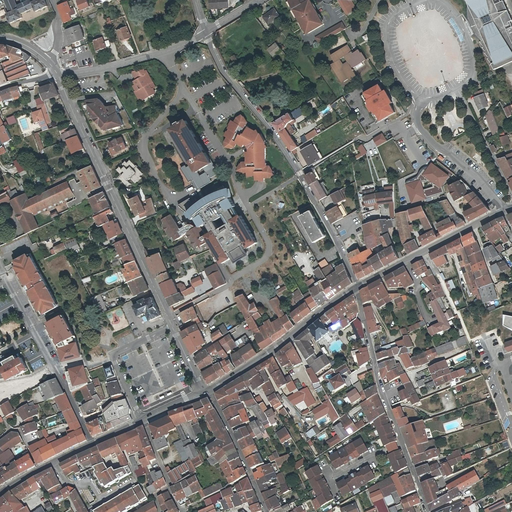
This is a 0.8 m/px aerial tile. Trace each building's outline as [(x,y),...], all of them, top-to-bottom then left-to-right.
[(31,0),(18,6),(14,0),(5,0),(11,13),(7,15),(12,24),(23,19),(21,15),(35,8),(37,12),(48,7),(45,0),(31,0)] [(77,0),(83,11),(92,7),(88,0),(77,0)] [(209,0),(210,10),(231,9),(230,0),(209,0)] [(300,29),(304,35),(309,32),(309,33),(323,25),(322,24),(314,10),(312,8),(308,1),(306,2),(305,0),(289,0),(288,1),(291,6),(290,7),(292,11),(293,10),(297,17),(304,27),(300,29)] [(349,7),(345,0),(340,0),(337,0),(344,10),(349,7)] [(351,1),(345,0),(349,7),(344,10),(347,15),(357,9),(351,1)] [(489,54),(487,55),(491,59),(489,60),(496,71),(511,63),(511,25),(511,23),(511,22),(511,18),(504,2),(502,3),(500,0),(466,0),(467,1),(469,3),(468,4),(469,6),(469,10),(469,14),(469,18),(470,22),(471,25),(472,28),(474,32),(476,35),(478,37),(480,40),(483,42),(481,43),(485,47),(486,47),(486,48),(485,49),(488,51),(489,53),(489,54)] [(68,2),(58,6),(65,24),(73,21),(71,16),(69,12),(72,11),(71,9),(68,2)] [(275,9),(263,17),(268,24),(279,16),(275,9)] [(439,86),(464,72),(460,47),(444,17),(439,18),(437,14),(433,17),(433,20),(430,22),(431,25),(427,25),(425,21),(420,23),(417,23),(414,18),(414,15),(414,16),(395,25),(399,51),(420,89),(439,86)] [(316,37),(319,44),(333,36),(343,30),(345,28),(342,22),(316,37)] [(82,26),(67,31),(72,45),(87,40),(82,26)] [(128,28),(118,31),(122,42),(132,38),(128,28)] [(103,38),(95,41),(98,51),(106,48),(103,38)] [(156,48),(154,40),(148,41),(151,50),(156,48)] [(2,61),(7,75),(10,81),(31,76),(25,62),(27,59),(25,54),(24,51),(6,44),(0,43),(0,58),(10,54),(11,57),(2,61)] [(268,50),(274,56),(282,50),(280,48),(276,43),(268,50)] [(349,45),(341,50),(356,77),(357,76),(355,72),(355,71),(354,70),(353,69),(362,63),(356,53),(354,54),(349,45)] [(356,77),(341,50),(332,56),(335,62),(331,65),(342,83),(349,79),(350,81),(356,77)] [(362,63),(368,60),(364,53),(362,54),(360,50),(356,53),(362,63)] [(148,84),(150,83),(144,71),(142,69),(134,74),(137,79),(134,81),(136,85),(134,86),(137,90),(139,95),(142,96),(142,98),(147,95),(148,97),(155,93),(153,89),(151,89),(148,84)] [(145,71),(144,71),(150,83),(152,82),(145,71)] [(45,97),(59,92),(55,81),(41,86),(45,97)] [(379,83),(363,91),(370,102),(366,104),(371,112),(374,110),(380,120),(395,111),(391,104),(394,103),(386,88),(383,90),(379,83)] [(13,98),(19,96),(22,95),(19,86),(10,88),(13,98)] [(13,98),(10,88),(0,92),(0,93),(3,101),(13,98)] [(141,102),(148,97),(147,95),(142,98),(142,96),(139,95),(137,90),(135,91),(141,102)] [(478,111),(488,107),(482,90),(474,93),(476,98),(474,98),(478,111)] [(119,111),(118,104),(107,106),(106,106),(104,104),(105,103),(105,102),(100,97),(88,99),(89,104),(91,103),(92,109),(90,111),(94,115),(95,116),(96,116),(97,116),(103,122),(102,123),(103,125),(104,126),(107,129),(114,127),(122,125),(125,124),(123,120),(119,111)] [(38,106),(39,111),(33,114),(36,122),(39,121),(41,126),(42,125),(47,123),(52,122),(45,103),(38,106)] [(300,108),(290,114),(294,121),(304,115),(300,108)] [(489,110),(485,116),(493,136),(499,133),(492,112),(489,110)] [(273,124),(279,133),(285,129),(288,124),(294,121),(290,114),(273,124)] [(260,179),(265,179),(265,177),(270,178),(274,175),(273,173),(271,170),(272,169),(271,166),(268,166),(266,166),(266,163),(266,148),(267,148),(265,145),(266,144),(267,144),(262,137),(261,138),(259,134),(258,135),(256,132),(253,130),(250,128),(250,127),(246,125),(248,123),(247,120),(246,121),(244,118),(242,116),(238,118),(236,123),(234,122),(232,126),(231,125),(229,129),(230,129),(229,133),(227,137),(229,138),(226,142),(226,147),(229,147),(229,146),(233,146),(233,147),(235,147),(238,143),(241,144),(244,146),(245,144),(248,145),(250,148),(250,152),(249,152),(249,156),(248,157),(248,162),(243,163),(242,164),(243,165),(240,168),(239,170),(240,171),(243,173),(248,173),(248,175),(253,175),(256,175),(256,180),(260,180),(260,179)] [(18,123),(15,117),(9,119),(12,125),(17,123),(18,123)] [(195,162),(189,166),(201,187),(202,186),(214,179),(212,176),(221,170),(216,163),(188,118),(185,120),(184,119),(183,121),(182,120),(178,123),(179,124),(174,127),(195,162)] [(279,133),(284,140),(290,135),(296,131),(292,125),(287,130),(285,129),(279,133)] [(6,126),(5,126),(0,128),(0,135),(4,143),(12,140),(6,126)] [(70,132),(70,131),(68,128),(61,131),(63,135),(64,134),(67,141),(79,136),(75,129),(72,130),(72,131),(70,132)] [(315,130),(305,136),(308,141),(309,140),(318,134),(315,130)] [(284,140),(292,151),(295,149),(298,147),(292,137),(297,132),(296,131),(290,135),(284,140)] [(382,133),(372,138),(376,146),(386,141),(382,133)] [(84,148),(79,136),(67,141),(65,142),(64,142),(65,145),(69,144),(74,153),(84,148)] [(502,146),(510,144),(507,136),(500,138),(502,146)] [(122,138),(109,144),(114,154),(126,148),(122,138)] [(363,144),(358,147),(363,155),(368,152),(363,144)] [(312,146),(302,151),(309,165),(319,159),(312,146)] [(496,160),(507,181),(511,178),(511,171),(507,162),(505,158),(501,159),(496,160)] [(137,184),(143,178),(141,177),(144,174),(131,159),(127,162),(126,160),(117,169),(122,175),(121,176),(124,180),(122,181),(128,188),(131,184),(129,182),(131,179),(134,182),(137,184)] [(23,163),(16,166),(19,173),(26,170),(23,163)] [(416,179),(406,182),(412,203),(444,193),(441,183),(448,176),(431,163),(427,171),(424,169),(416,179)] [(81,177),(83,181),(88,193),(89,193),(91,191),(102,187),(92,166),(79,173),(81,177)] [(306,176),(311,185),(318,181),(313,172),(315,171),(313,168),(306,172),(308,175),(306,176)] [(12,200),(12,202),(27,233),(39,227),(34,216),(32,213),(73,193),(74,195),(75,195),(77,198),(67,203),(70,209),(90,199),(91,198),(89,193),(88,193),(83,181),(78,184),(76,179),(71,182),(71,183),(69,184),(68,183),(29,202),(26,194),(23,195),(20,197),(12,200)] [(319,196),(321,199),(327,196),(326,193),(321,184),(319,180),(318,181),(311,185),(317,196),(319,196)] [(454,201),(468,193),(463,183),(460,184),(459,180),(446,185),(454,201)] [(178,206),(178,207),(187,215),(194,208),(199,203),(206,199),(212,195),(219,193),(224,191),(225,190),(223,186),(205,196),(202,186),(201,187),(198,190),(202,198),(198,201),(196,198),(191,201),(189,199),(178,205),(178,206)] [(193,221),(196,219),(195,218),(199,213),(202,211),(206,208),(209,205),(214,203),(219,201),(224,199),(228,197),(229,199),(230,199),(232,198),(230,189),(225,190),(224,191),(219,193),(212,195),(206,199),(199,203),(194,208),(187,215),(193,221)] [(16,190),(12,192),(9,193),(12,200),(20,197),(16,190)] [(374,192),(378,204),(389,203),(389,212),(394,212),(392,190),(374,192)] [(0,206),(2,205),(3,207),(6,205),(5,204),(8,202),(7,201),(11,199),(12,200),(9,193),(7,191),(0,195),(0,206)] [(343,200),(338,191),(331,194),(336,204),(336,203),(341,201),(343,200)] [(472,207),(483,203),(473,191),(463,196),(472,207)] [(90,199),(96,212),(97,214),(111,207),(104,192),(94,197),(91,198),(90,199)] [(373,206),(374,210),(379,209),(378,204),(374,192),(362,196),(366,207),(373,206)] [(75,196),(74,195),(73,193),(32,213),(34,216),(75,196)] [(138,215),(141,213),(144,211),(146,215),(147,214),(157,211),(153,197),(147,200),(149,204),(144,206),(139,195),(131,199),(138,215)] [(236,208),(230,199),(229,199),(228,197),(224,199),(219,201),(214,203),(209,205),(206,208),(202,211),(199,213),(195,218),(196,219),(200,225),(202,228),(236,208)] [(439,202),(448,217),(435,224),(441,235),(465,223),(463,220),(456,215),(447,199),(439,202)] [(483,203),(472,207),(480,215),(489,210),(483,203)] [(421,205),(407,209),(408,221),(421,218),(426,217),(421,205)] [(101,226),(105,224),(111,222),(108,215),(114,212),(113,210),(111,207),(97,214),(95,215),(94,215),(95,217),(96,216),(101,226)] [(344,217),(338,207),(327,213),(333,224),(344,217)] [(468,221),(480,215),(472,207),(468,208),(462,211),(468,221)] [(201,246),(209,241),(230,276),(238,271),(235,265),(253,253),(250,247),(257,242),(236,208),(202,228),(200,225),(196,227),(194,225),(192,225),(191,225),(189,225),(188,225),(182,229),(179,228),(172,215),(165,219),(167,223),(164,225),(171,237),(175,236),(177,239),(187,232),(196,246),(200,245),(201,246)] [(409,225),(408,222),(408,221),(407,209),(395,213),(396,214),(402,241),(403,243),(403,245),(415,240),(415,238),(412,239),(411,239),(408,241),(407,239),(412,238),(410,231),(413,230),(412,225),(409,225)] [(313,210),(303,216),(318,242),(328,236),(313,210)] [(496,218),(489,221),(496,229),(500,237),(505,233),(506,234),(511,231),(503,215),(496,218)] [(438,238),(426,217),(421,218),(425,232),(417,237),(422,246),(438,238)] [(118,219),(111,222),(105,224),(112,238),(117,236),(117,235),(124,232),(118,219)] [(381,219),(377,220),(382,236),(386,234),(381,219)] [(395,219),(388,220),(386,220),(386,219),(381,219),(386,234),(382,236),(385,242),(387,246),(394,246),(391,240),(388,228),(396,226),(395,219)] [(376,245),(385,242),(382,236),(377,220),(374,222),(376,234),(376,245)] [(496,229),(489,221),(480,226),(489,240),(495,232),(494,230),(496,229)] [(363,231),(367,237),(376,234),(374,222),(361,224),(363,231)] [(492,243),(500,237),(496,229),(494,230),(495,232),(489,240),(490,241),(492,243)] [(359,242),(364,240),(367,237),(363,231),(355,235),(359,242)] [(460,237),(463,246),(475,241),(472,231),(460,237)] [(505,233),(500,237),(504,241),(509,239),(506,234),(505,233)] [(367,248),(369,249),(376,245),(376,234),(367,237),(364,240),(367,248)] [(346,253),(357,250),(360,252),(357,247),(352,236),(341,241),(346,253)] [(456,252),(460,266),(469,263),(467,256),(463,246),(460,237),(445,245),(448,252),(450,255),(456,252)] [(123,257),(133,253),(126,239),(117,243),(123,257)] [(415,240),(403,245),(408,253),(419,248),(415,240)] [(77,241),(67,245),(68,248),(69,253),(80,248),(77,241)] [(463,246),(467,256),(479,251),(475,241),(463,246)] [(495,248),(496,247),(495,246),(495,245),(492,243),(490,241),(482,244),(484,248),(483,249),(487,261),(491,259),(493,263),(501,259),(495,248)] [(68,248),(67,245),(65,243),(55,247),(57,253),(67,248),(68,248)] [(180,262),(191,257),(185,245),(175,249),(180,262)] [(443,254),(448,252),(445,245),(428,254),(431,259),(437,267),(447,262),(443,254)] [(387,246),(379,251),(386,265),(400,258),(394,246),(387,246)] [(369,249),(364,250),(370,260),(375,256),(374,254),(369,249)] [(346,253),(351,266),(363,262),(357,250),(346,253)] [(363,262),(370,260),(364,250),(362,252),(360,252),(357,250),(363,262)] [(467,256),(470,266),(484,260),(481,250),(479,251),(467,256)] [(386,265),(379,251),(374,254),(375,256),(370,260),(377,269),(386,265)] [(133,253),(123,257),(126,264),(136,261),(134,257),(133,253)] [(155,278),(158,277),(168,273),(160,253),(149,257),(147,258),(155,278)] [(28,254),(16,260),(18,264),(16,266),(11,269),(13,273),(39,320),(61,308),(59,305),(57,306),(55,302),(56,302),(56,301),(54,296),(50,288),(49,288),(48,288),(46,285),(48,285),(42,274),(40,274),(38,271),(39,271),(40,270),(36,263),(35,262),(33,257),(31,257),(30,258),(28,254)] [(416,272),(428,266),(425,258),(411,265),(416,272)] [(305,259),(297,264),(303,274),(311,269),(305,259)] [(357,279),(367,274),(364,264),(370,260),(363,262),(351,266),(357,279)] [(367,274),(377,269),(370,260),(364,264),(367,274)] [(470,266),(472,273),(487,266),(484,260),(470,266)] [(497,262),(502,272),(510,269),(503,260),(497,262)] [(127,283),(131,282),(144,276),(138,265),(136,261),(126,264),(128,268),(124,270),(126,276),(124,276),(127,283)] [(493,275),(502,272),(497,262),(489,266),(493,275)] [(346,263),(337,267),(339,271),(338,271),(329,277),(327,278),(337,294),(355,283),(353,277),(346,263)] [(470,266),(469,263),(460,266),(469,292),(478,289),(476,284),(474,279),(472,273),(470,266)] [(208,277),(209,276),(220,271),(217,264),(216,264),(205,271),(208,277)] [(326,276),(328,275),(334,270),(331,264),(329,265),(322,270),(326,276)] [(430,270),(428,266),(416,272),(423,279),(435,275),(432,270),(430,270)] [(487,266),(472,273),(474,279),(489,273),(487,266)] [(322,283),(321,284),(330,299),(337,294),(327,278),(326,276),(322,270),(320,267),(317,269),(314,271),(322,283)] [(407,267),(395,273),(401,284),(403,283),(407,289),(417,284),(407,267)] [(220,271),(209,276),(215,287),(216,289),(227,283),(220,271)] [(158,277),(162,284),(172,280),(168,273),(158,277)] [(401,288),(401,284),(395,273),(386,278),(391,288),(401,288)] [(474,279),(476,284),(491,276),(489,273),(474,279)] [(433,289),(440,285),(435,275),(423,279),(433,289)] [(147,284),(144,276),(131,282),(137,294),(150,289),(147,284)] [(201,276),(192,280),(195,287),(204,283),(201,276)] [(493,283),(491,276),(476,284),(478,289),(493,283)] [(312,291),(321,305),(330,299),(321,284),(319,285),(317,286),(313,279),(309,282),(307,278),(305,279),(308,284),(312,291)] [(162,284),(168,298),(180,293),(173,279),(172,280),(162,284)] [(449,290),(456,287),(453,279),(446,282),(449,290)] [(372,300),(373,300),(373,299),(391,295),(384,280),(368,287),(372,300)] [(497,298),(493,283),(478,289),(483,303),(497,298)] [(446,297),(440,285),(433,289),(434,292),(429,295),(434,302),(436,301),(439,300),(442,297),(446,297)] [(193,286),(180,293),(168,298),(172,306),(185,300),(182,295),(185,294),(186,295),(196,290),(193,286)] [(277,291),(280,296),(285,293),(289,291),(286,286),(277,291)] [(372,301),(372,300),(368,287),(361,291),(363,303),(365,303),(372,301)] [(291,295),(294,299),(305,317),(312,311),(306,300),(303,296),(299,289),(291,295)] [(312,311),(321,305),(312,291),(303,296),(306,300),(312,311)] [(145,295),(146,298),(139,301),(140,303),(134,305),(139,316),(145,312),(147,313),(150,320),(158,317),(162,315),(154,300),(151,293),(145,295)] [(239,303),(248,320),(253,316),(256,321),(263,316),(256,303),(251,305),(245,294),(237,298),(239,303)] [(405,302),(403,294),(391,295),(373,299),(373,300),(376,305),(378,304),(381,308),(396,301),(398,305),(399,305),(404,303),(405,302)] [(348,312),(350,318),(361,314),(359,305),(360,304),(356,295),(344,303),(348,312)] [(226,298),(229,304),(235,301),(232,296),(226,298)] [(287,316),(284,312),(280,305),(282,304),(278,297),(271,301),(283,322),(275,326),(273,324),(270,325),(269,323),(270,322),(269,320),(264,323),(265,325),(260,328),(270,345),(288,331),(295,325),(289,315),(287,316)] [(446,309),(442,297),(439,300),(436,301),(441,311),(443,314),(448,321),(450,320),(448,314),(448,313),(448,312),(447,311),(446,309)] [(294,299),(291,301),(297,310),(293,314),(298,323),(305,317),(294,299)] [(441,311),(436,301),(434,302),(432,304),(440,324),(429,329),(433,337),(453,329),(448,321),(443,314),(441,311)] [(340,321),(341,323),(346,320),(343,314),(346,312),(348,312),(344,303),(335,309),(340,321)] [(486,309),(488,313),(493,310),(498,308),(496,304),(486,309)] [(195,306),(181,314),(186,323),(200,317),(195,306)] [(371,333),(382,331),(379,318),(377,319),(373,307),(365,309),(371,333)] [(332,319),(335,325),(340,321),(335,309),(329,313),(325,316),(321,320),(324,325),(332,319)] [(447,311),(448,312),(448,313),(448,314),(450,320),(456,318),(452,310),(447,311)] [(80,338),(66,316),(49,326),(62,349),(66,364),(85,359),(82,342),(78,343),(77,339),(80,338)] [(264,349),(270,345),(260,328),(256,321),(253,316),(248,320),(245,321),(246,322),(249,321),(253,328),(255,334),(264,349)] [(199,318),(182,327),(184,330),(201,322),(199,318)] [(333,332),(343,327),(341,323),(340,321),(335,325),(331,327),(330,326),(329,327),(330,328),(328,330),(324,325),(321,320),(310,329),(314,335),(318,342),(330,332),(332,330),(333,332)] [(363,324),(358,320),(353,324),(356,330),(360,340),(367,339),(363,324)] [(411,332),(425,325),(424,321),(414,326),(414,325),(409,328),(411,332)] [(192,334),(200,330),(204,328),(201,322),(201,323),(184,331),(182,332),(183,336),(185,340),(193,336),(192,334)] [(221,330),(224,335),(228,332),(224,325),(215,329),(217,332),(221,330)] [(317,347),(315,345),(312,340),(312,341),(310,338),(314,335),(310,329),(296,341),(313,368),(316,373),(332,363),(328,358),(320,362),(312,350),(317,347)] [(206,343),(203,337),(200,330),(192,334),(193,336),(185,340),(192,352),(194,353),(202,348),(201,345),(206,343)] [(214,341),(224,335),(221,330),(217,332),(212,335),(214,341)] [(230,335),(228,336),(230,340),(227,342),(230,347),(231,346),(233,347),(237,345),(230,335)] [(246,335),(241,338),(244,342),(247,346),(252,343),(246,335)] [(406,340),(403,341),(405,346),(406,348),(408,347),(408,349),(415,347),(410,335),(405,337),(406,340)] [(239,367),(249,361),(241,349),(238,351),(237,349),(233,347),(231,346),(230,347),(227,342),(230,340),(228,336),(219,342),(230,356),(233,354),(236,362),(239,367)] [(424,352),(424,353),(425,352),(429,362),(430,362),(429,360),(434,358),(434,356),(468,343),(466,336),(434,348),(424,352)] [(215,344),(234,370),(238,368),(229,356),(230,356),(219,342),(215,344)] [(241,349),(249,361),(260,354),(252,343),(247,346),(244,342),(240,345),(242,349),(241,349)] [(385,346),(387,351),(393,350),(398,348),(396,343),(394,343),(385,346)] [(229,374),(234,370),(215,344),(208,349),(211,355),(217,364),(221,362),(229,374)] [(292,344),(283,351),(295,366),(304,362),(292,344)] [(400,354),(401,356),(408,353),(406,348),(405,346),(398,348),(393,350),(395,355),(400,354)] [(369,348),(357,351),(362,368),(373,365),(369,348)] [(197,361),(199,365),(206,361),(205,359),(211,355),(208,349),(195,358),(197,361)] [(395,355),(393,350),(387,351),(382,353),(377,355),(379,360),(395,355)] [(295,366),(283,351),(276,356),(283,366),(286,365),(288,368),(295,366)] [(422,365),(429,362),(425,352),(424,353),(418,355),(422,365)] [(416,366),(422,365),(418,355),(410,358),(408,353),(401,356),(404,362),(407,369),(416,366)] [(0,379),(18,376),(29,370),(22,357),(19,359),(18,359),(16,355),(5,362),(6,364),(2,366),(0,366),(0,379)] [(217,364),(211,355),(205,359),(206,361),(208,364),(212,362),(215,366),(217,369),(223,377),(229,374),(221,362),(217,364)] [(274,378),(281,390),(290,385),(289,382),(286,378),(275,358),(263,364),(261,366),(264,370),(266,369),(269,367),(274,378)] [(379,365),(381,370),(397,364),(396,363),(395,359),(394,359),(379,365)] [(448,368),(447,366),(445,361),(430,367),(433,375),(448,368)] [(390,375),(393,380),(401,376),(404,374),(403,371),(399,372),(397,364),(381,370),(382,378),(390,375)] [(350,369),(348,365),(336,370),(339,376),(331,381),(336,391),(347,384),(342,376),(351,371),(350,369)] [(105,369),(109,379),(116,376),(117,376),(113,366),(105,368),(105,369)] [(266,373),(264,370),(261,366),(250,373),(253,378),(260,374),(266,384),(270,381),(266,373)] [(94,385),(86,367),(69,375),(77,393),(94,385)] [(211,368),(209,369),(217,381),(223,377),(217,369),(213,371),(211,368)] [(317,375),(316,373),(313,368),(311,369),(308,370),(315,384),(321,382),(317,375)] [(435,381),(451,374),(448,368),(433,375),(432,375),(435,381)] [(451,380),(453,379),(466,373),(464,368),(451,374),(435,381),(434,381),(436,385),(437,387),(451,380)] [(210,385),(217,381),(209,369),(203,372),(210,385)] [(265,392),(273,388),(270,382),(270,381),(266,384),(260,374),(253,378),(250,373),(242,378),(248,387),(251,386),(253,388),(257,386),(258,388),(262,386),(265,392)] [(109,384),(110,388),(112,394),(113,397),(123,394),(116,376),(109,379),(110,383),(109,384)] [(99,378),(93,381),(92,381),(95,385),(100,395),(104,404),(108,402),(99,378)] [(248,387),(242,378),(238,380),(242,390),(248,387)] [(49,400),(55,398),(57,397),(65,394),(57,379),(41,386),(49,400)] [(425,385),(423,379),(417,382),(420,388),(425,385)] [(238,380),(232,384),(240,399),(243,404),(246,403),(243,396),(241,391),(242,390),(238,380)] [(365,391),(377,385),(376,382),(364,388),(364,389),(365,391)] [(415,390),(410,382),(405,384),(408,389),(399,393),(403,400),(410,398),(413,404),(421,401),(420,400),(415,390)] [(225,398),(228,404),(240,399),(232,384),(225,388),(229,396),(225,398)] [(83,391),(88,403),(95,400),(94,397),(100,395),(95,385),(83,391)] [(379,393),(377,385),(365,391),(369,399),(370,399),(378,394),(379,393)] [(222,407),(228,404),(225,398),(229,396),(225,388),(216,394),(216,395),(222,407)] [(270,399),(273,406),(282,401),(281,400),(276,395),(273,388),(265,392),(269,399),(270,399)] [(365,391),(364,389),(360,395),(357,390),(348,396),(353,404),(362,399),(364,402),(369,399),(365,391)] [(66,393),(65,394),(57,397),(60,402),(62,409),(64,412),(72,409),(66,393)] [(254,409),(258,406),(254,399),(251,393),(243,396),(246,403),(247,406),(254,409)] [(112,397),(114,403),(124,401),(123,394),(113,397),(112,397)] [(378,394),(370,399),(374,409),(366,414),(370,423),(374,420),(386,413),(378,394)] [(99,407),(104,404),(100,395),(94,397),(95,400),(88,403),(80,407),(84,416),(89,416),(93,414),(101,410),(99,407)] [(260,395),(254,399),(258,406),(261,405),(265,403),(260,395)] [(208,447),(214,456),(215,455),(220,452),(220,450),(235,444),(227,428),(218,412),(210,398),(202,402),(201,403),(193,405),(198,417),(205,415),(210,423),(208,424),(211,432),(214,430),(219,439),(215,442),(208,447)] [(222,407),(224,412),(243,404),(240,399),(228,404),(222,407)] [(374,409),(370,399),(369,399),(364,402),(362,404),(366,414),(374,409)] [(127,400),(124,401),(114,403),(117,410),(119,415),(111,418),(115,427),(133,419),(132,418),(131,415),(132,410),(128,402),(127,400)] [(1,406),(6,417),(15,412),(11,405),(13,404),(11,401),(1,406)] [(110,414),(117,410),(114,403),(109,408),(110,414)] [(261,405),(266,413),(269,410),(265,403),(261,405)] [(224,412),(227,417),(238,412),(246,410),(243,404),(224,412)] [(18,411),(21,415),(24,414),(27,419),(23,421),(25,426),(32,423),(30,417),(38,414),(35,406),(32,407),(30,407),(29,405),(18,410),(18,411)] [(185,413),(188,421),(192,419),(195,425),(192,426),(196,438),(205,435),(198,417),(193,405),(175,411),(181,415),(185,413)] [(264,424),(270,421),(266,413),(261,405),(258,406),(254,409),(256,414),(259,418),(260,420),(264,424)] [(398,420),(405,418),(401,407),(393,411),(398,420)] [(70,425),(79,422),(79,421),(72,409),(64,412),(70,425)] [(280,411),(283,418),(289,415),(286,409),(280,411)] [(251,421),(246,410),(238,412),(243,417),(245,425),(251,421)] [(274,410),(267,414),(274,426),(281,422),(274,410)] [(182,439),(192,460),(195,468),(203,463),(197,450),(196,448),(184,422),(188,421),(185,413),(181,415),(175,411),(169,413),(171,416),(177,428),(182,439)] [(229,422),(243,417),(238,412),(227,417),(229,422)] [(59,415),(65,426),(68,425),(63,413),(59,415)] [(342,423),(349,435),(358,429),(347,413),(340,418),(339,419),(341,423),(342,423)] [(374,420),(378,429),(391,423),(386,413),(374,420)] [(163,435),(177,428),(171,416),(162,420),(150,425),(155,434),(152,435),(152,436),(157,449),(158,452),(168,445),(163,435)] [(245,425),(243,417),(229,422),(233,430),(245,425)] [(407,417),(405,418),(398,420),(401,428),(402,428),(410,425),(407,417)] [(101,424),(103,424),(104,423),(104,422),(103,419),(102,418),(93,422),(88,425),(93,437),(103,432),(101,424)] [(108,430),(115,427),(111,418),(107,420),(108,430)] [(268,432),(264,424),(260,420),(256,422),(264,434),(268,432)] [(402,428),(404,435),(424,428),(423,421),(420,422),(418,422),(410,425),(402,428)] [(37,422),(32,423),(25,426),(21,427),(25,435),(38,431),(37,422)] [(251,425),(258,437),(264,434),(256,422),(251,425)] [(349,435),(342,423),(341,423),(335,428),(343,440),(349,435)] [(394,431),(391,423),(378,429),(382,437),(394,431)] [(247,427),(253,439),(258,437),(251,425),(247,427)] [(81,426),(72,429),(74,433),(75,433),(79,443),(87,439),(81,426)] [(145,426),(139,429),(148,457),(150,462),(156,459),(145,426)] [(307,434),(311,439),(317,435),(321,432),(317,426),(313,429),(314,429),(307,434)] [(235,434),(243,451),(256,444),(253,439),(247,427),(235,434)] [(294,439),(286,428),(277,434),(284,445),(294,439)] [(428,442),(425,430),(424,428),(404,435),(410,448),(428,442)] [(139,451),(143,459),(148,457),(139,429),(127,434),(134,453),(139,451)] [(38,432),(39,432),(38,431),(25,435),(29,444),(29,443),(37,440),(41,439),(41,438),(38,432)] [(69,436),(69,435),(67,431),(56,436),(58,440),(69,436)] [(396,434),(394,431),(382,437),(385,446),(388,445),(396,441),(398,440),(396,434)] [(0,457),(10,451),(10,449),(7,445),(16,440),(12,433),(0,442),(0,457)] [(20,433),(12,433),(16,440),(7,445),(10,449),(24,441),(20,433)] [(75,433),(74,433),(69,435),(69,436),(74,446),(79,443),(75,433)] [(129,455),(134,453),(127,434),(121,437),(117,438),(124,453),(126,452),(127,452),(129,455)] [(57,454),(63,451),(58,440),(56,436),(56,435),(50,438),(46,439),(46,440),(48,444),(51,443),(57,454)] [(339,435),(325,443),(329,450),(343,441),(339,435)] [(74,446),(69,436),(58,440),(63,451),(74,446)] [(118,456),(123,467),(129,465),(124,453),(117,438),(106,443),(103,444),(107,453),(108,452),(108,454),(113,451),(115,455),(117,454),(118,456)] [(361,438),(354,442),(360,454),(368,449),(361,438)] [(174,443),(185,464),(192,460),(182,439),(174,443)] [(45,460),(57,454),(51,443),(48,444),(46,440),(30,447),(34,454),(41,451),(45,460)] [(431,441),(429,442),(432,450),(436,449),(438,449),(434,440),(431,441)] [(398,446),(396,441),(388,445),(389,449),(391,453),(399,450),(398,446)] [(360,454),(354,442),(346,447),(352,459),(360,454)] [(410,448),(413,457),(427,452),(432,450),(429,442),(428,442),(410,448)] [(220,452),(215,455),(220,462),(222,465),(229,462),(228,459),(239,452),(235,444),(220,450),(220,452)] [(247,459),(261,454),(256,444),(243,451),(247,459)] [(92,459),(93,462),(95,467),(105,462),(102,455),(103,454),(99,446),(92,449),(96,457),(92,459)] [(352,459),(346,447),(338,452),(345,463),(352,459)] [(453,451),(455,455),(456,458),(457,458),(463,456),(464,455),(461,448),(453,451)] [(77,456),(81,462),(81,463),(82,463),(92,459),(96,457),(92,449),(77,456)] [(399,450),(391,453),(389,454),(392,463),(405,458),(402,449),(399,450)] [(439,456),(436,449),(432,450),(427,452),(430,459),(439,456)] [(0,472),(5,469),(7,468),(7,466),(16,462),(13,455),(10,451),(0,457),(0,461),(3,465),(0,468),(0,472)] [(41,451),(34,454),(38,464),(45,460),(41,451)] [(273,455),(275,459),(281,457),(277,451),(272,453),(273,455)] [(222,465),(228,479),(235,475),(230,465),(241,458),(239,452),(228,459),(229,462),(222,465)] [(345,463),(338,452),(330,456),(337,468),(345,463)] [(430,459),(427,452),(413,457),(416,464),(430,459)] [(267,464),(261,454),(247,459),(252,469),(267,464)] [(289,454),(282,457),(285,463),(292,460),(289,454)] [(30,455),(17,463),(22,473),(35,466),(30,455)] [(213,467),(220,462),(215,455),(214,456),(208,460),(213,467)] [(462,459),(464,458),(463,456),(457,458),(456,458),(453,459),(450,460),(449,461),(448,461),(442,463),(444,467),(448,476),(454,474),(452,469),(450,466),(458,463),(459,461),(463,460),(462,459)] [(151,464),(150,462),(148,457),(143,459),(141,460),(144,467),(151,464)] [(285,463),(282,457),(281,457),(275,459),(276,461),(279,467),(282,466),(281,464),(285,463)] [(61,464),(64,470),(76,464),(73,458),(61,464)] [(230,465),(235,475),(246,469),(241,458),(230,465)] [(304,458),(294,464),(297,469),(307,463),(307,462),(304,458)] [(408,466),(405,458),(392,463),(396,472),(408,466)] [(171,471),(168,473),(174,485),(192,475),(196,473),(197,472),(195,468),(192,460),(185,464),(171,471)] [(95,472),(99,477),(100,476),(102,479),(100,480),(101,481),(103,485),(105,484),(106,487),(115,482),(110,469),(105,462),(95,467),(97,471),(95,472)] [(7,482),(22,473),(17,463),(12,466),(14,469),(10,472),(7,468),(5,469),(6,472),(2,475),(7,482)] [(263,469),(267,476),(275,472),(274,470),(277,469),(275,465),(274,465),(273,463),(262,467),(263,469)] [(431,471),(434,478),(435,479),(444,475),(441,468),(438,463),(432,466),(430,467),(429,465),(417,469),(419,475),(431,471)] [(79,469),(76,464),(64,470),(67,475),(74,472),(76,475),(81,473),(79,469)] [(369,464),(361,469),(368,481),(376,476),(369,464)] [(129,465),(123,467),(116,471),(115,469),(113,470),(112,468),(110,469),(115,482),(132,472),(129,465)] [(310,481),(321,475),(322,475),(318,467),(306,473),(310,481)] [(444,475),(435,479),(437,486),(424,489),(428,503),(458,488),(460,491),(461,490),(480,480),(475,472),(446,487),(443,479),(448,476),(444,467),(441,468),(444,475)] [(249,476),(246,469),(235,475),(228,479),(231,485),(243,480),(249,476)] [(254,474),(257,480),(267,476),(263,469),(254,474)] [(368,481),(361,469),(353,474),(360,486),(368,481)] [(40,475),(35,478),(40,486),(45,484),(43,480),(51,475),(49,470),(40,474),(40,475)] [(153,477),(155,483),(164,478),(161,471),(157,474),(155,471),(152,473),(154,477),(153,477)] [(407,494),(401,479),(406,476),(406,475),(404,471),(385,480),(390,492),(397,488),(396,487),(398,486),(400,495),(402,496),(407,494)] [(279,483),(281,486),(284,493),(290,490),(282,472),(280,473),(276,475),(275,472),(267,476),(269,481),(277,477),(279,483)] [(55,473),(51,475),(43,480),(45,484),(49,491),(61,484),(57,478),(55,473)] [(360,486),(353,474),(346,478),(352,490),(360,486)] [(326,483),(321,475),(310,481),(309,482),(314,490),(326,483)] [(406,477),(406,476),(401,479),(407,494),(417,491),(411,475),(406,477)] [(257,480),(263,494),(269,491),(268,488),(266,484),(270,482),(269,481),(267,476),(257,480)] [(44,494),(40,486),(35,478),(35,477),(29,481),(35,492),(37,491),(41,497),(45,495),(44,494)] [(174,495),(185,489),(200,481),(197,477),(194,479),(189,481),(188,480),(182,483),(175,487),(171,488),(174,495)] [(164,478),(155,483),(150,486),(148,487),(151,494),(167,485),(164,478)] [(352,490),(346,478),(337,483),(344,495),(352,490)] [(437,486),(435,479),(434,478),(422,483),(424,489),(437,486)] [(234,488),(233,488),(236,496),(241,494),(255,491),(250,479),(234,488)] [(388,496),(390,492),(385,480),(378,484),(387,505),(394,503),(391,498),(388,496)] [(35,492),(29,481),(23,484),(29,495),(30,495),(35,492)] [(199,491),(203,490),(200,481),(185,489),(188,496),(199,491)] [(221,483),(204,491),(205,493),(207,497),(224,489),(221,483)] [(279,483),(268,488),(269,491),(278,488),(278,487),(281,486),(279,483)] [(330,491),(326,483),(314,490),(318,498),(329,492),(330,491)] [(390,511),(388,508),(387,505),(378,484),(378,483),(368,488),(376,506),(365,511),(390,511)] [(19,501),(24,498),(29,495),(23,484),(11,492),(19,501)] [(56,503),(66,499),(62,491),(64,490),(61,484),(49,491),(56,503)] [(141,501),(140,500),(147,496),(140,484),(137,486),(136,485),(130,488),(130,490),(131,492),(128,493),(127,492),(121,496),(123,500),(127,511),(132,508),(132,507),(134,505),(135,506),(139,504),(139,503),(141,501)] [(68,487),(64,490),(62,491),(66,499),(71,495),(77,491),(77,489),(70,486),(68,487)] [(230,509),(228,499),(232,497),(236,496),(233,488),(229,489),(222,492),(225,500),(222,501),(226,510),(230,509)] [(263,494),(266,502),(278,496),(280,496),(278,491),(279,491),(278,488),(269,491),(263,494)] [(462,496),(460,491),(458,488),(428,503),(431,511),(452,500),(462,496)] [(188,496),(185,489),(174,495),(178,501),(188,496)] [(71,495),(79,511),(87,511),(89,511),(77,491),(71,495)] [(255,491),(241,494),(245,504),(249,502),(249,501),(258,497),(255,491)] [(13,511),(17,511),(19,511),(25,508),(19,501),(11,492),(5,497),(13,511)] [(163,495),(165,500),(172,497),(169,492),(163,495)] [(335,500),(331,492),(320,498),(319,499),(323,507),(335,500)] [(245,504),(241,494),(236,496),(232,497),(235,507),(245,504)] [(159,497),(162,506),(167,503),(165,500),(163,495),(159,497)] [(216,495),(210,498),(213,504),(218,502),(216,495)] [(408,499),(412,508),(414,507),(413,505),(421,503),(418,495),(408,499)] [(266,502),(270,511),(274,511),(284,508),(278,496),(266,502)] [(11,511),(13,511),(5,497),(0,500),(0,511),(11,511)] [(124,511),(127,511),(123,500),(120,501),(118,497),(110,502),(112,506),(114,511),(122,511),(124,511)] [(172,497),(165,500),(167,503),(162,506),(161,506),(164,511),(170,511),(177,508),(172,497)] [(251,507),(261,504),(258,497),(249,501),(249,502),(251,507)] [(216,511),(213,504),(210,498),(204,501),(207,506),(199,510),(199,511),(216,511)] [(415,511),(414,508),(414,507),(412,508),(408,499),(402,501),(405,509),(404,509),(405,511),(415,511)] [(93,509),(97,507),(99,506),(96,500),(90,504),(93,509)] [(51,502),(46,505),(50,510),(54,508),(51,502)] [(462,502),(444,510),(444,511),(462,511),(465,509),(463,504),(462,502)] [(114,511),(112,506),(110,508),(108,503),(101,507),(100,505),(99,506),(102,511),(114,511)] [(158,511),(155,503),(144,509),(138,511),(158,511)]
